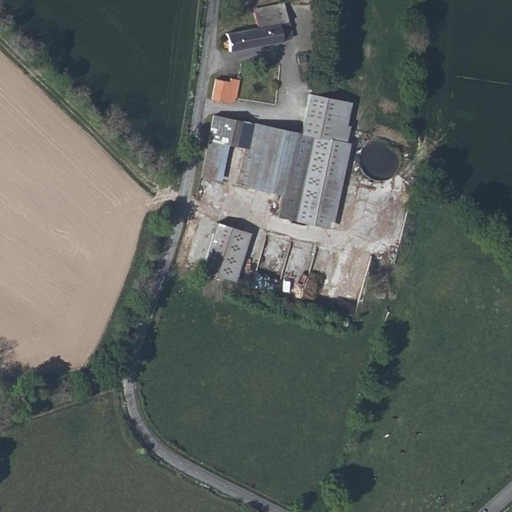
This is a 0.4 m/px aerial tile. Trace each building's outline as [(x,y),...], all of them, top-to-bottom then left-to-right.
[(257,0),(254,1),(257,14),(275,10),(273,0),(257,0)] [(226,22),(227,37),(227,39),(290,25),(286,8),(275,10),(257,14),(226,22)] [(303,48),(310,47),(309,38),(302,40),(303,48)] [(231,71),(221,69),(219,91),(240,93),(241,69),(231,69),(231,71)] [(315,88),(306,128),(318,131),(299,216),(327,222),(354,97),(315,88)] [(239,138),(244,113),(219,108),(214,132),(227,135),(239,138)] [(289,133),(291,125),(244,113),(239,138),(250,140),(242,179),(286,190),(300,137),(289,133)] [(286,190),(282,212),(299,216),(318,131),(306,128),(291,125),(289,133),(300,137),(286,190)] [(227,135),(214,132),(205,172),(218,174),(227,135)] [(236,281),(250,231),(215,221),(201,272),(236,281)] [(242,283),(300,299),(314,245),(265,232),(255,268),(247,265),(242,283)]
